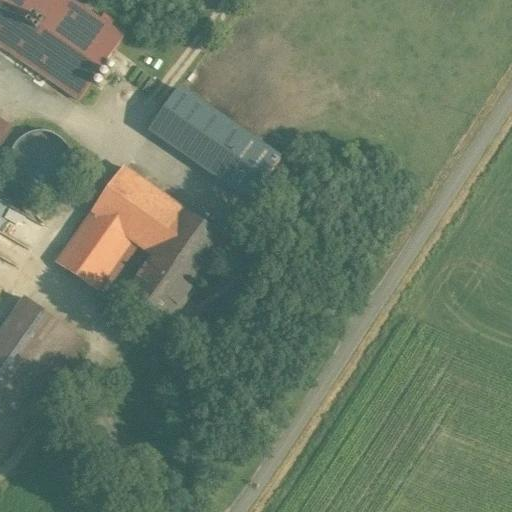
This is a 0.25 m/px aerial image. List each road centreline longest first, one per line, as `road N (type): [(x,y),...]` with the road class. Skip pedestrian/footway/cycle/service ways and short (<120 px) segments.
road 1 (unclassified): [(229,511),(511,91)]
road 2 (track): [(228,0),(144,114)]
